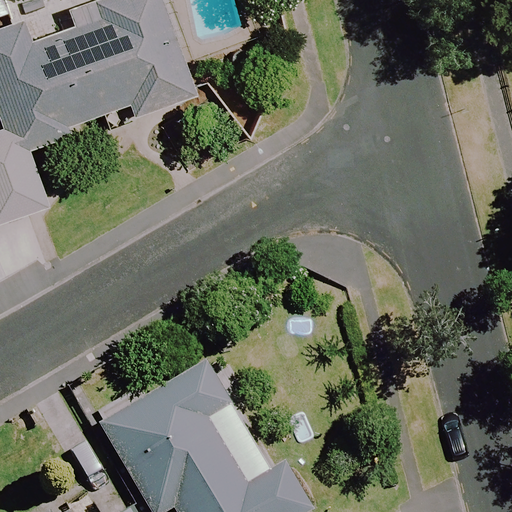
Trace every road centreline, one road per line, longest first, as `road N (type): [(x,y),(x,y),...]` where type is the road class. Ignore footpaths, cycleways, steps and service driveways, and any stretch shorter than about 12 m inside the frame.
road 1 (residential): [(414,123),(0,363)]
road 2 (residential): [(414,123),(511,505)]
road 3 (residential): [(382,0),(414,123)]
